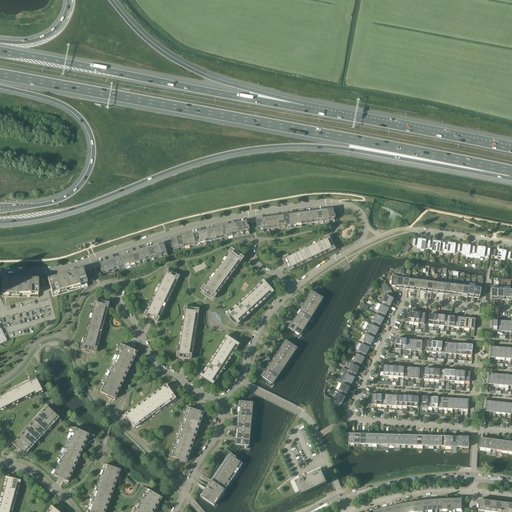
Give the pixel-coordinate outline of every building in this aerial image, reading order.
[(333,209),(328,210),(328,211),(329,221),(335,220),(335,218),(336,218),(335,214),(334,215),(333,210),(333,209)] [(247,221),(241,222),(241,224),(244,236),(250,234),(249,230),(250,230),(249,226),(248,226),(247,222),(247,221)] [(241,222),(236,224),(236,225),(239,237),(244,236),(241,224),(241,222)] [(236,224),(230,225),(231,226),(233,236),(233,238),(239,237),(236,225),(236,224)] [(203,231),(198,232),(198,234),(201,246),(207,245),(207,244),(206,242),(204,233),(203,231)] [(198,232),(193,234),(193,235),(195,245),(196,247),(201,246),(198,234),(198,232)] [(324,238),(288,255),(283,257),(286,265),(290,272),(291,271),(306,264),(334,251),(336,250),(335,248),(330,237),(329,235),(324,238)] [(177,237),(171,239),(171,240),(172,244),(171,244),(172,248),(173,248),(174,250),(179,248),(177,239),(177,237)] [(417,249),(421,249),(422,240),(419,240),(413,239),(413,246),(418,247),(417,249)] [(425,248),(429,248),(430,242),(426,241),(422,240),(421,249),(425,250),(425,248)] [(432,251),(436,251),(437,242),(433,242),(430,242),(429,248),(433,249),(432,251)] [(441,243),(437,242),(436,251),(439,252),(440,250),(444,250),(444,243),(440,243),(441,243)] [(164,243),(158,244),(159,246),(162,255),(162,257),(162,258),(163,257),(168,256),(164,244),(164,243)] [(448,244),(444,243),(444,250),(447,251),(447,253),(451,253),(452,244),(448,244)] [(158,244),(153,246),(154,248),(157,257),(162,255),(159,246),(158,244)] [(455,245),(452,244),(451,253),(454,254),(454,252),(458,252),(459,245),(455,245)] [(462,255),(466,255),(467,246),(463,246),(459,245),(458,252),(462,253),(462,255)] [(153,246),(148,248),(148,249),(151,259),(157,257),(154,248),(153,246)] [(470,247),(467,246),(466,255),(469,255),(469,253),(473,254),(474,247),(470,247)] [(477,256),(481,257),(482,248),(478,248),(474,247),(473,254),(477,254),(477,256)] [(148,248),(143,250),(143,251),(146,260),(151,259),(148,249),(148,248)] [(201,290),(204,292),(213,298),(214,299),(216,297),(244,259),(245,258),(243,257),(238,253),(233,249),(232,248),(228,253),(205,285),(204,285),(201,290)] [(485,248),(482,248),(481,257),(484,257),(484,255),(489,256),(490,249),(485,249),(485,248)] [(143,250),(137,251),(138,253),(142,264),(147,263),(147,262),(146,260),(143,251),(143,250)] [(497,259),(501,260),(503,251),(499,251),(494,250),(493,256),(498,257),(497,259)] [(137,251),(132,253),(133,254),(136,266),(142,264),(138,253),(137,251)] [(506,252),(503,251),(501,260),(504,261),(505,259),(509,260),(510,253),(506,252)] [(132,253),(127,255),(127,256),(130,266),(131,268),(136,266),(133,254),(132,253)] [(127,255),(122,257),(122,258),(125,267),(130,266),(127,256),(127,255)] [(122,257),(116,258),(117,260),(120,269),(125,267),(122,258),(122,257)] [(116,258),(111,260),(112,261),(115,271),(120,269),(117,260),(116,258)] [(111,260),(106,262),(106,263),(109,273),(110,275),(116,273),(115,271),(112,261),(111,260)] [(106,262),(100,264),(101,265),(102,269),(101,269),(102,273),(103,272),(104,274),(109,273),(106,263),(106,262)] [(47,279),(52,294),(53,297),(88,287),(82,269),(67,273),(67,272),(62,273),(63,275),(47,279)] [(145,315),(144,316),(145,317),(146,317),(147,317),(148,318),(149,318),(151,319),(153,320),(154,320),(156,322),(157,322),(158,323),(179,278),(180,276),(179,275),(176,274),(171,271),(168,270),(166,269),(165,272),(164,274),(147,310),(145,315)] [(402,289),(403,278),(398,278),(398,276),(392,275),(391,285),(396,286),(396,288),(400,288),(400,289),(402,289)] [(2,279),(1,294),(1,297),(38,298),(38,294),(38,279),(22,279),(22,277),(18,277),(18,279),(2,279)] [(228,313),(230,315),(239,325),(275,292),(269,286),(264,280),(228,313)] [(482,288),(475,287),(474,298),(477,298),(477,299),(479,299),(479,298),(480,298),(482,288)] [(311,291),(308,296),(310,297),(320,303),(321,303),(324,299),(323,298),(313,292),(311,291)] [(382,305),(388,308),(390,305),(391,306),(391,305),(392,304),(392,303),(394,299),(386,295),(382,302),(383,302),(382,305)] [(310,297),(307,301),(317,307),(318,308),(321,303),(320,303),(310,297)] [(97,347),(107,308),(109,303),(107,303),(107,302),(101,301),(94,299),(92,304),(82,343),(80,349),(96,353),(97,347)] [(307,301),(304,306),(314,312),(315,312),(318,308),(317,307),(307,301)] [(378,312),(377,315),(384,318),(385,315),(386,316),(386,315),(387,313),(389,309),(388,308),(382,305),(381,305),(378,312)] [(200,309),(198,309),(186,307),(184,306),(183,312),(177,352),(176,357),(178,357),(184,358),(190,359),(192,360),(193,354),(199,314),(200,309)] [(304,306),(301,310),(311,316),(312,317),(315,312),(314,312),(304,306)] [(301,310),(299,315),(308,321),(309,322),(312,317),(311,316),(301,310)] [(409,322),(414,323),(415,312),(413,312),(411,312),(410,312),(410,313),(408,313),(404,322),(409,322)] [(383,318),(384,318),(377,315),(376,314),(373,321),(374,322),(372,325),(379,328),(380,325),(381,325),(382,323),(384,318),(383,318)] [(299,315),(296,319),(305,326),(307,326),(309,322),(308,321),(299,315)] [(293,324),(303,330),(304,331),(307,326),(305,326),(296,319),(293,324)] [(291,323),(288,328),(290,329),(295,332),(294,335),(298,338),(300,335),(301,335),(304,331),(303,330),(293,324),(291,323)] [(364,329),(363,333),(366,335),(367,334),(374,338),(375,335),(376,335),(377,335),(377,333),(379,328),(372,325),(371,324),(368,323),(365,330),(364,329)] [(374,338),(367,334),(366,335),(363,341),(364,341),(362,344),(369,347),(370,345),(371,345),(372,345),(373,343),(372,343),(375,338),(374,338)] [(240,344),(226,335),(200,376),(207,381),(214,385),(240,344)] [(286,340),(282,345),(284,346),(294,352),(295,353),(298,348),(297,348),(287,341),(286,340)] [(359,351),(358,354),(364,357),(365,355),(366,355),(367,355),(368,353),(367,353),(370,348),(369,348),(369,347),(362,344),(358,351),(359,351)] [(114,400),(138,351),(134,348),(133,350),(130,349),(122,345),(100,392),(107,395),(107,397),(114,400)] [(284,346),(281,350),(291,357),(292,357),(295,353),(294,352),(284,346)] [(281,350),(278,355),(287,361),(289,362),(292,357),(291,357),(281,350)] [(364,357),(358,354),(357,354),(353,361),(350,359),(350,361),(349,361),(348,362),(352,364),(353,364),(359,367),(361,364),(361,365),(362,364),(362,365),(363,363),(362,363),(365,358),(364,357)] [(278,355),(275,359),(284,366),(286,366),(289,362),(287,361),(278,355)] [(275,359),(272,364),(281,370),(282,371),(286,366),(284,366),(275,359)] [(272,364),(269,368),(278,375),(279,375),(282,371),(281,370),(272,364)] [(349,371),(348,374),(354,377),(356,374),(357,375),(357,374),(358,373),(358,372),(360,368),(359,367),(353,364),(352,364),(348,371),(349,371)] [(266,372),(266,373),(275,379),(276,380),(279,375),(278,375),(269,368),(266,372)] [(264,371),(261,376),(263,377),(268,381),(266,383),(270,386),(272,384),(273,384),(276,380),(275,379),(266,373),(266,372),(264,371)] [(343,384),(349,387),(351,384),(352,385),(352,384),(353,382),(355,378),(354,377),(348,374),(347,374),(343,381),(341,379),(339,382),(342,383),(343,384)] [(0,411),(0,412),(15,405),(28,398),(35,395),(42,391),(36,379),(35,376),(0,393),(0,411)] [(339,391),(338,394),(345,397),(346,394),(347,394),(348,392),(350,387),(349,387),(343,384),(342,383),(339,390),(339,391)] [(134,428),(175,398),(170,392),(169,389),(170,388),(167,384),(123,416),(128,422),(129,421),(134,428)] [(345,397),(338,394),(338,393),(337,393),(334,400),(335,401),(333,404),(339,407),(341,404),(342,404),(343,402),(345,397)] [(24,455),(59,418),(53,412),(54,411),(48,405),(11,446),(14,449),(16,447),(19,450),(24,455)] [(187,463),(205,411),(201,410),(200,412),(197,410),(189,408),(172,456),(180,459),(179,461),(187,463)] [(67,484),(90,433),(82,430),(82,431),(74,428),(53,475),(61,478),(64,480),(63,482),(67,484)] [(236,439),(235,445),(237,445),(243,446),(243,449),(248,449),(248,446),(250,446),(250,441),(249,440),(237,439),(236,439)] [(214,506),(243,464),(236,459),(236,458),(232,455),(231,456),(202,498),(214,506)] [(105,511),(121,469),(113,466),(113,467),(105,465),(87,511),(105,511)] [(301,482),(300,482),(299,481),(295,483),(301,495),(326,483),(321,471),(317,473),(318,474),(309,478),(308,477),(303,479),(302,476),(299,478),(301,482)] [(0,494),(0,511),(12,511),(21,481),(12,479),(5,477),(0,494)] [(153,511),(163,497),(156,492),(155,494),(148,490),(134,511),(153,511)] [(478,510),(484,511),(485,501),(479,500),(479,504),(477,503),(477,508),(478,508),(478,510)]
